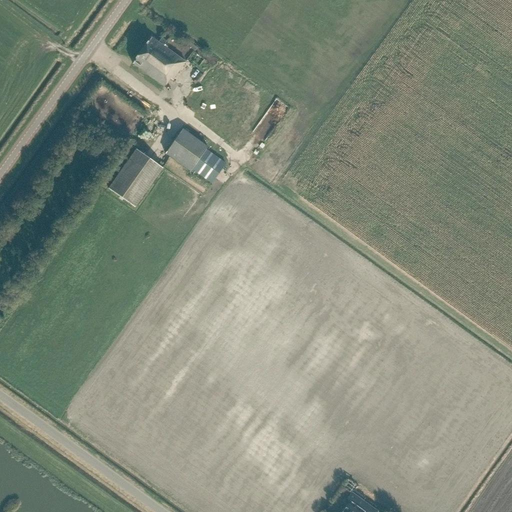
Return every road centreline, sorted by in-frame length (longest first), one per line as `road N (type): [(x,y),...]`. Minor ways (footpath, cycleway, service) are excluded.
road 1 (tertiary): [(0,178),(129,0)]
road 2 (tertiary): [(157,511),(0,397)]
